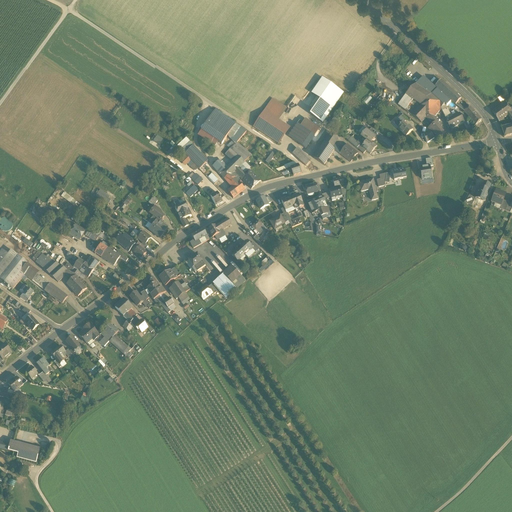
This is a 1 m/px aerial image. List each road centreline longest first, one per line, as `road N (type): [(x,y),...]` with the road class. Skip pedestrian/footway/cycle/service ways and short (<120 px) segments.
road 1 (tertiary): [(130,278),(179,237),(263,189),(497,142)]
road 2 (track): [(68,8),(300,165),(306,177)]
road 3 (secondary): [(365,0),(480,107),(497,142)]
road 4 (track): [(74,0),(0,103)]
